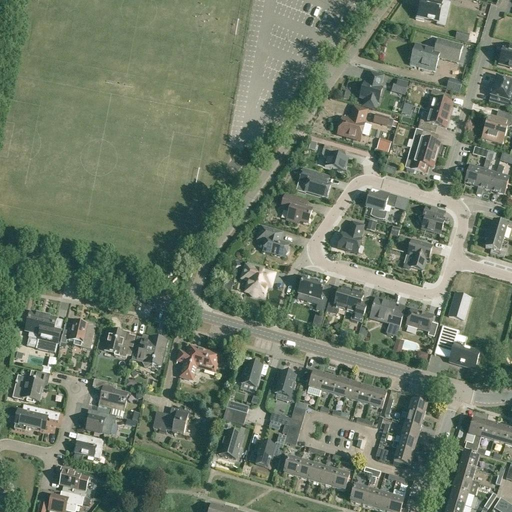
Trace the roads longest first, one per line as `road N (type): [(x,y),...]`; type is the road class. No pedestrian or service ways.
road 1 (residential): [(190,313),(213,250),(388,0)]
road 2 (tertiary): [(455,391),(190,313)]
road 3 (residential): [(441,200),(491,26),(506,0)]
road 4 (tertiary): [(190,313),(0,257)]
road 5 (residential): [(455,260),(441,290),(419,294),(314,256)]
road 6 (residential): [(0,450),(52,457),(62,446),(75,383)]
road 7 (residential): [(421,511),(455,391)]
